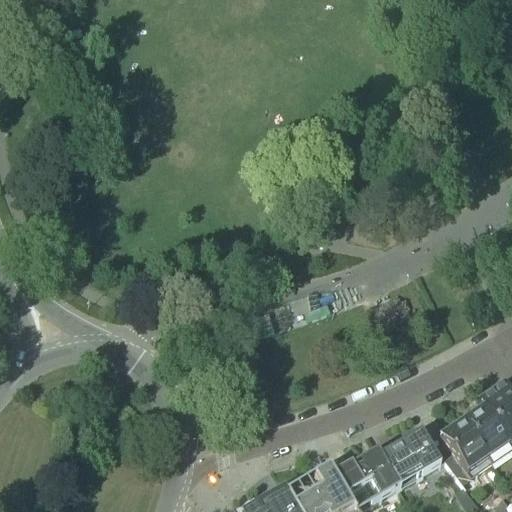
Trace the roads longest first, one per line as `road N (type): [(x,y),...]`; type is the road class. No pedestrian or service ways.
road 1 (unclassified): [(242,448),(342,418),(511,340)]
road 2 (residential): [(226,331),(377,281),(458,235)]
